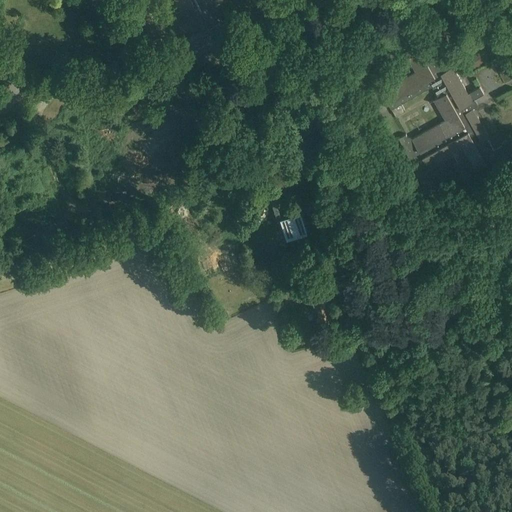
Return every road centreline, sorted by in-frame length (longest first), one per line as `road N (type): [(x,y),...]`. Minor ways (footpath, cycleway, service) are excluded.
road 1 (unclassified): [(394,423),(356,333),(285,89)]
road 2 (unclassified): [(285,89),(22,80)]
road 3 (residential): [(285,89),(345,78),(429,0)]
